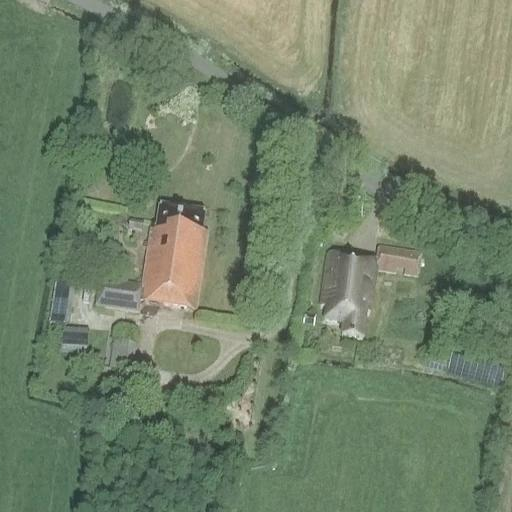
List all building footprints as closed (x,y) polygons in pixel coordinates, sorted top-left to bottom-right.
[(196,312),(204,249),(205,235),(201,234),(204,216),(157,210),(155,231),(149,230),(142,288),(99,282),(96,308),(138,315),(140,305),(196,312)] [(142,233),(144,223),(131,221),(129,231),(142,233)] [(416,281),(420,256),(378,249),(376,263),(329,256),(320,309),(325,310),(323,323),(342,326),(340,339),(361,342),(365,315),(368,316),(374,274),(416,281)] [(500,261),(497,275),(511,277),(511,263),(510,263),(500,261)] [(49,325),(69,328),(76,280),(57,277),(49,325)] [(314,328),(316,319),(303,317),(302,326),(314,328)] [(63,348),(87,349),(88,332),(63,331),(63,348)] [(137,345),(115,341),(110,369),(132,373),(137,345)]
